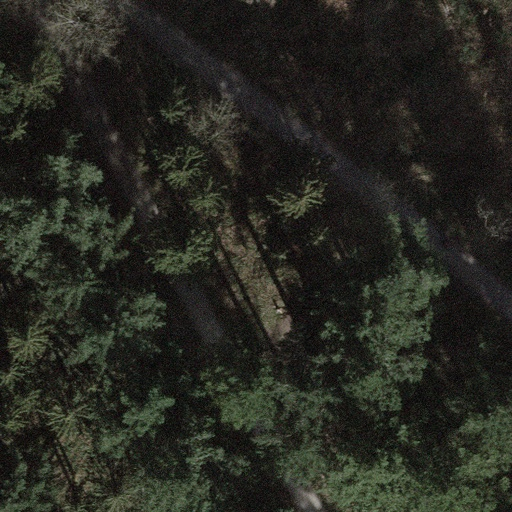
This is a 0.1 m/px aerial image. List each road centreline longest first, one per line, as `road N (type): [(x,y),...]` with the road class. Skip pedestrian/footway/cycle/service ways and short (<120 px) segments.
road 1 (track): [(317,511),(169,260),(34,0)]
road 2 (track): [(108,0),(511,304)]
